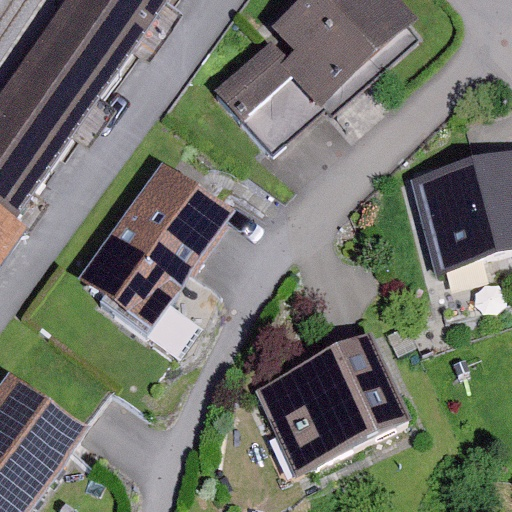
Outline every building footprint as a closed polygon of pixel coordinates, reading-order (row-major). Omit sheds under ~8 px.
[(0,279),(194,0),(70,0),(0,101),(0,279)] [(390,0),(330,0),(211,103),(268,169),(422,37),(390,0)] [(511,162),(414,190),(443,297),(511,277),(511,162)] [(243,232),(163,173),(81,283),(161,342),(243,232)] [(375,345),(255,398),(295,489),(415,436),(375,345)] [(42,511),(93,444),(9,382),(0,393),(0,511),(42,511)]
